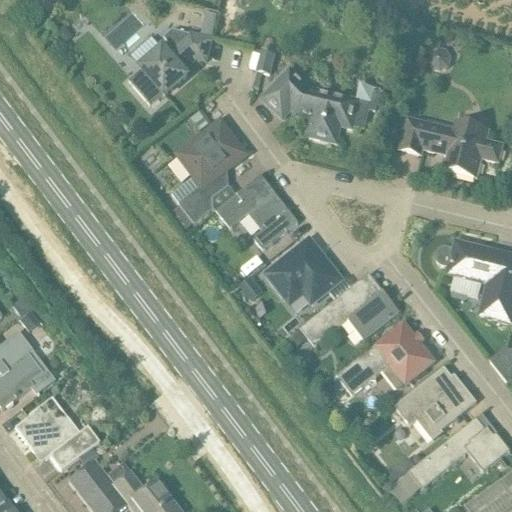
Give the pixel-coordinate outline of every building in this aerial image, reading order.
[(204,30),(215,33),(217,25),(219,18),(208,15),(206,23),(204,30)] [(388,33),(396,46),(408,39),(401,26),(388,33)] [(420,41),(419,41),(417,51),(422,59),(428,61),(427,67),(431,75),(440,78),(449,73),(451,63),(446,55),(440,54),(441,47),(436,39),(427,37),(423,30),(416,34),(420,41)] [(67,44),(68,38),(64,32),(54,38),(61,48),(67,44)] [(142,72),(129,84),(150,108),(163,97),(165,99),(187,79),(180,71),(192,61),(206,65),(212,42),(190,37),(173,32),(172,32),(163,40),(169,46),(163,51),(140,71),(142,72)] [(259,72),(270,75),(275,57),(263,54),(259,72)] [(313,122),(308,139),(335,146),(340,128),(351,131),(352,128),(363,131),(368,111),(374,113),(379,93),(360,88),(357,104),(310,92),(289,73),(262,102),(283,121),(291,112),(296,118),(302,119),(313,122)] [(190,122),(199,134),(208,128),(199,116),(190,122)] [(454,133),(408,122),(405,133),(400,153),(421,158),(423,153),(434,155),(434,153),(444,156),(444,158),(448,159),(445,173),(477,181),(481,162),(498,166),(503,148),(486,144),(487,139),(455,131),(454,133)] [(208,205),(226,191),(218,180),(247,158),(221,124),(176,157),(201,191),(180,207),(179,208),(172,213),(187,232),(213,212),(208,205)] [(275,197),(261,179),(245,191),(216,214),(230,232),(249,217),(262,234),(253,241),(263,254),(283,238),(298,226),(281,204),(278,206),(272,199),(275,197)] [(322,259),(309,242),(294,255),(265,277),(285,302),(299,291),(311,307),(326,295),(342,283),(331,270),(330,269),(329,268),(328,268),(327,268),(325,268),(324,268),(323,269),(318,262),(322,259)] [(485,253),(456,245),(453,253),(452,252),(450,251),(448,250),(447,250),(444,250),(442,250),(440,251),(438,252),(438,253),(437,254),(436,256),(436,257),(435,259),(435,260),(436,262),(436,263),(437,265),(438,266),(439,267),(441,269),(444,270),(445,270),(448,269),(450,269),(448,277),(481,285),(480,287),(487,289),(480,319),(511,327),(511,325),(511,263),(488,258),(488,257),(488,256),(488,255),(487,254),(487,253),(485,253)] [(249,281),(240,288),(249,301),(259,294),(249,281)] [(369,292),(361,283),(300,332),(314,350),(352,320),(368,340),(399,315),(383,295),(380,298),(373,289),(369,292)] [(16,306),(16,312),(21,318),(30,311),(23,301),(16,306)] [(20,323),(28,333),(40,323),(31,313),(20,323)] [(379,377),(391,368),(406,387),(434,365),(412,337),(409,340),(400,329),(337,379),(352,398),(368,386),(378,387),(379,377)] [(299,334),(287,344),(291,350),(304,340),(299,334)] [(32,354),(18,335),(0,348),(0,411),(1,414),(33,389),(30,385),(42,376),(28,357),(32,354)] [(490,365),(508,387),(511,369),(511,354),(505,353),(490,365)] [(477,406),(454,377),(442,388),(444,391),(435,398),(425,385),(394,410),(410,430),(419,423),(433,440),(477,406)] [(43,419),(38,413),(30,419),(14,431),(36,459),(40,456),(45,464),(49,460),(60,475),(76,463),(99,446),(87,430),(79,436),(67,421),(59,427),(49,414),(43,419)] [(461,434),(411,473),(409,475),(421,490),(422,492),(468,456),(483,475),(510,454),(496,437),(494,439),(487,431),(485,432),(476,421),(461,434)] [(112,488),(94,465),(68,484),(89,511),(121,511),(127,508),(129,511),(175,511),(155,485),(143,494),(129,476),(112,488)] [(402,465),(386,477),(393,486),(408,474),(402,465)] [(506,511),(511,508),(511,474),(466,508),(468,511),(506,511)] [(409,475),(391,491),(402,506),(421,490),(409,475)]
